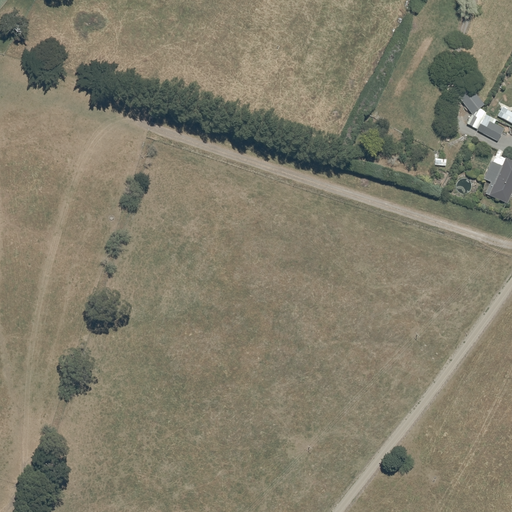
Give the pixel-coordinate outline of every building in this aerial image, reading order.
[(485,105),(474,90),(461,100),(472,114),(485,105)] [(511,111),(502,107),(497,116),(511,122),(511,111)] [(479,119),(471,116),(468,124),(476,127),(479,119)] [(504,128),(483,118),(477,130),(498,141),(504,128)] [(511,194),(511,161),(508,160),(511,153),(497,147),(489,166),(484,179),(491,182),(486,194),(508,203),(511,194)] [(435,158),(435,165),(446,166),(446,159),(435,158)]
